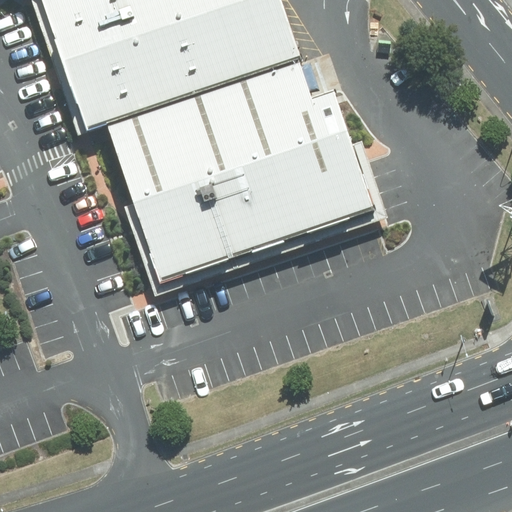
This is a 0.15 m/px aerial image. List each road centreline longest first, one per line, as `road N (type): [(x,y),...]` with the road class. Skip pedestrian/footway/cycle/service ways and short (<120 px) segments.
road 1 (primary): [(123,511),(511,379)]
road 2 (primary): [(511,454),(350,511)]
